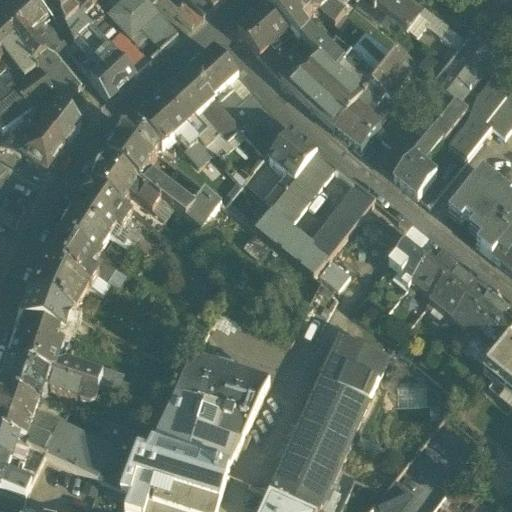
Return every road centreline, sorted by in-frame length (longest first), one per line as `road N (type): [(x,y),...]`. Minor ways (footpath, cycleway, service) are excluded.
road 1 (residential): [(213,31),(318,141),(511,302)]
road 2 (residential): [(0,331),(55,190),(119,115),(213,31)]
